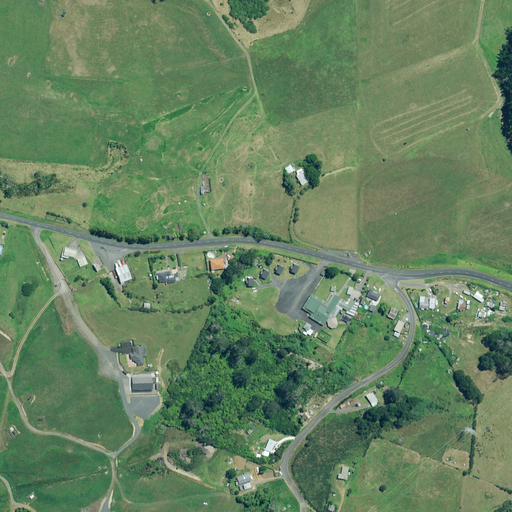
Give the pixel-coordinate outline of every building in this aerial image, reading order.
[(293,169),(290,165),(284,168),(287,174),(294,170),(294,169),(293,169)] [(308,181),(301,169),(296,172),(297,174),(295,176),(301,185),(308,181)] [(76,251),(63,248),(61,257),(68,259),(69,257),(74,259),(76,251)] [(87,264),(85,257),(77,260),(80,267),(87,264)] [(211,270),(228,268),(227,260),(223,261),(222,259),(209,260),(211,270)] [(115,269),(120,283),(121,284),(124,283),(124,281),(131,278),(126,264),(115,269)] [(280,275),(284,267),(279,264),(278,267),(276,267),(275,269),(277,270),(276,272),(280,275)] [(296,274),(299,267),(294,264),(293,267),(291,266),(290,268),(292,269),(291,272),(296,274)] [(269,272),(264,270),(263,272),(262,271),(260,274),(262,274),(261,277),(266,279),(269,272)] [(170,271),(155,275),(156,280),(158,279),(159,282),(162,282),(167,281),(167,283),(182,280),(182,277),(185,277),(184,271),(177,272),(177,273),(173,274),(173,277),(168,279),(167,276),(171,275),(170,271)] [(373,290),(369,288),(366,296),(377,301),(379,295),(372,292),(373,290)] [(331,329),(335,328),(338,323),(336,317),(335,318),(340,310),(341,310),(342,308),(347,311),(346,313),(353,316),(356,311),(359,304),(349,298),(347,302),(341,298),(333,293),(327,303),(311,294),(302,308),(311,314),(309,317),(323,326),(326,320),(327,326),(331,329)] [(424,308),(426,308),(426,309),(429,310),(429,309),(434,309),(434,299),(429,299),(429,298),(425,298),(425,297),(419,297),(419,302),(419,308),(420,308),(420,310),(424,310),(424,308)] [(458,300),(457,309),(459,310),(459,311),(464,311),(465,303),(463,303),(463,301),(458,300)] [(507,303),(500,301),(498,310),(505,311),(507,303)] [(398,310),(391,307),(387,317),(393,320),(398,310)] [(398,320),(391,333),(394,335),(394,334),(397,336),(404,323),(398,320)] [(306,322),(303,328),(305,329),(305,330),(307,332),(306,333),(304,331),(302,333),(306,335),(307,333),(310,335),(313,331),(309,329),(311,325),(306,322)] [(147,356),(145,344),(141,345),(141,347),(135,348),(136,352),(130,353),(131,359),(132,359),(133,361),(135,361),(135,363),(137,363),(138,366),(144,365),(142,357),(147,356)] [(153,382),(155,381),(154,379),(153,379),(153,377),(132,377),(132,390),(153,390),(153,382)] [(372,392),(370,394),(369,393),(365,396),(373,407),(377,404),(377,402),(378,401),(372,392)] [(306,412),(305,410),(301,414),(306,421),(312,416),(308,411),(306,412)] [(276,441),(269,439),(265,450),(271,453),(276,441)] [(348,468),(342,466),(340,474),(338,474),(337,478),(346,480),(348,468)] [(252,480),(250,474),(236,478),(238,484),(252,480)]
